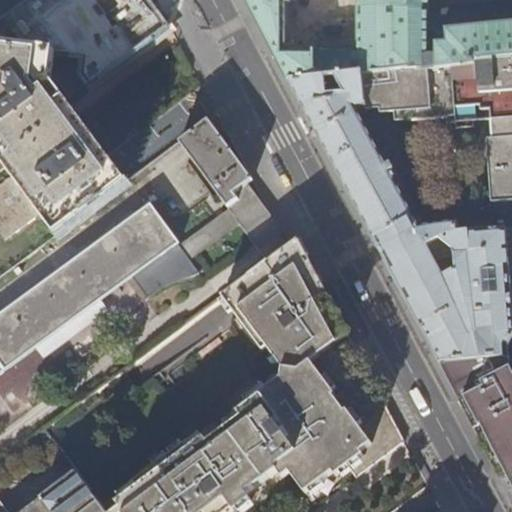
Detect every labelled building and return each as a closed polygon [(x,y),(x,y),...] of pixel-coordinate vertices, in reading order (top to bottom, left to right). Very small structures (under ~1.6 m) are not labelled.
[(144,0),(97,0),(108,14),(66,46),(45,17),(8,16),(31,46),(46,48),(44,64),(52,75),(69,98),(164,27),(144,0)] [(68,0),(32,0),(8,16),(45,17),(68,0)] [(245,0),(261,30),(288,80),(288,81),(426,68),(426,70),(473,66),(473,63),(511,60),(511,3),(426,9),(426,4),(427,4),(427,0),(245,0)] [(31,46),(8,16),(16,57),(31,46)] [(52,75),(44,64),(46,48),(31,46),(16,57),(0,53),(0,154),(9,168),(14,176),(41,215),(55,234),(127,182),(52,80),(52,75)] [(511,60),(473,63),(473,66),(426,70),(426,68),(288,81),(315,130),(367,227),(372,236),(423,329),(441,363),(510,358),(510,350),(511,345),(511,299),(503,233),(460,234),(459,225),(419,228),(412,215),(353,109),(365,107),(365,114),(381,113),(381,117),(396,117),(397,126),(456,121),(457,132),(475,131),(474,110),(481,110),(482,115),(490,115),(492,143),(494,171),(490,171),(492,206),(511,204),(511,60)] [(242,166),(209,121),(179,143),(228,209),(242,199),(238,192),(248,186),(254,182),(242,166)] [(0,174),(9,168),(0,154),(0,174)] [(41,215),(14,176),(0,186),(0,234),(5,241),(41,215)] [(242,199),(228,209),(180,244),(179,245),(190,262),(240,225),(268,264),(293,246),(248,186),(238,192),(242,199)] [(0,372),(117,283),(133,304),(150,291),(196,272),(190,262),(179,245),(180,244),(151,204),(0,314),(0,372)] [(322,285),(298,241),(293,246),(268,264),(229,293),(224,297),(235,312),(237,315),(241,312),(270,352),(267,355),(282,376),(281,383),(267,394),(257,402),(258,404),(249,410),(240,418),(243,423),(241,424),(230,433),(209,448),(206,444),(205,444),(191,454),(189,456),(186,451),(184,452),(171,462),(166,465),(154,473),(136,486),(139,490),(137,491),(121,503),(118,505),(121,510),(118,511),(240,511),(254,502),(255,501),(250,495),(280,473),(285,479),(292,474),(308,495),(311,493),(324,483),(335,475),(338,478),(343,475),(350,469),(353,473),(359,479),(406,444),(398,427),(385,404),(356,426),(343,407),(332,393),(322,380),(316,373),(309,363),(348,334),(332,304),(322,285)] [(235,312),(224,297),(220,299),(232,314),(235,312)] [(270,352),(241,312),(237,315),(267,355),(270,352)] [(510,367),(510,358),(441,363),(453,386),(458,394),(510,367)] [(511,369),(510,367),(458,394),(511,476),(511,369)] [(336,389),(327,377),(322,380),(332,393),(336,389)] [(249,410),(258,404),(257,402),(267,394),(264,390),(245,405),(249,410)] [(230,433),(241,424),(238,420),(226,428),(230,433)] [(191,454),(205,444),(202,440),(188,450),(191,454)] [(171,462),(184,452),(181,448),(168,458),(171,462)] [(154,473),(166,465),(164,461),(152,469),(154,473)] [(345,478),(353,473),(350,469),(343,475),(345,478)] [(0,511),(99,511),(74,478),(26,511),(2,511),(0,509),(0,511)] [(314,496),(327,487),(324,483),(311,493),(314,496)] [(121,503),(137,491),(134,488),(118,499),(121,503)] [(240,511),(251,511),(258,507),(254,502),(240,511)]
